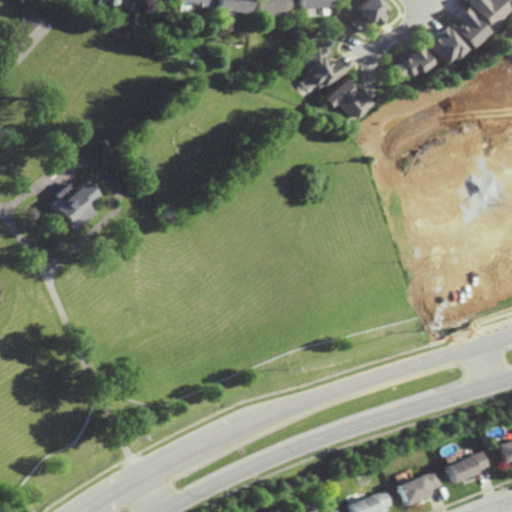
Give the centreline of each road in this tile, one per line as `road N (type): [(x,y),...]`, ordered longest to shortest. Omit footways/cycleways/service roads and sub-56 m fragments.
road 1 (trunk): [(511,335),(230,431),(82,511)]
road 2 (trunk): [(161,511),(261,463),(511,377)]
